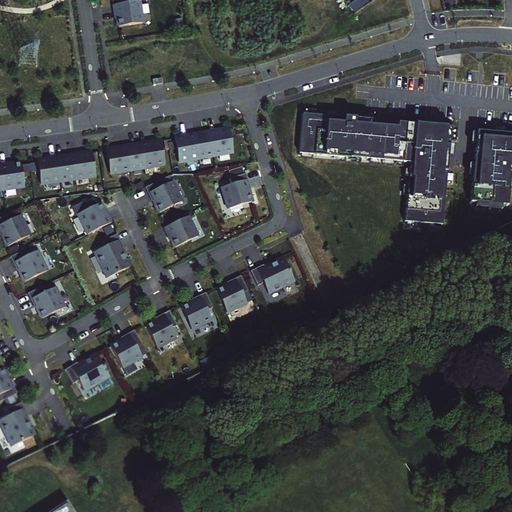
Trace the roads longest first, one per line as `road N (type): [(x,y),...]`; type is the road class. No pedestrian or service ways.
road 1 (residential): [(161,281),(264,231),(279,215),(245,93)]
road 2 (residential): [(245,93),(426,40)]
road 3 (residential): [(31,354),(161,281)]
road 4 (residential): [(101,120),(245,93)]
road 5 (residential): [(82,0),(101,120)]
